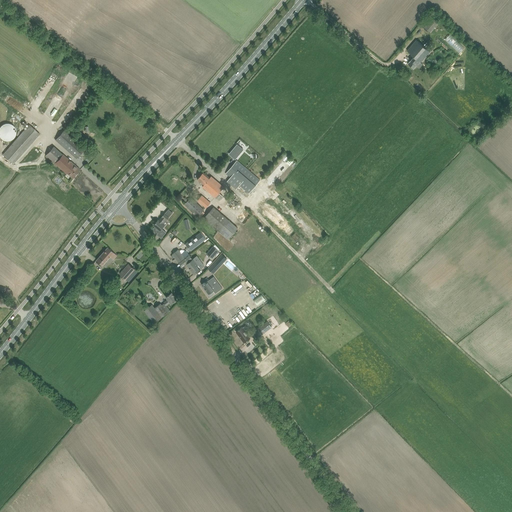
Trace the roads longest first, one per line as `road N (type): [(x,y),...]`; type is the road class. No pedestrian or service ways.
road 1 (unclassified): [(351,511),(121,204)]
road 2 (track): [(0,5),(168,131)]
road 3 (primary): [(303,0),(177,138)]
